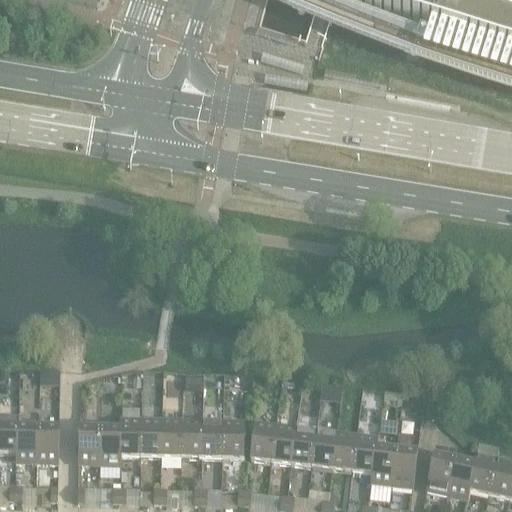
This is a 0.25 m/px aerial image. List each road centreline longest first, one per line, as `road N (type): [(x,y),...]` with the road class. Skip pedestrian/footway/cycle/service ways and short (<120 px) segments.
road 1 (primary): [(144,152),(511,215)]
road 2 (primary): [(511,155),(171,100)]
road 3 (primary): [(0,127),(144,152)]
road 4 (primary): [(121,93),(0,74)]
